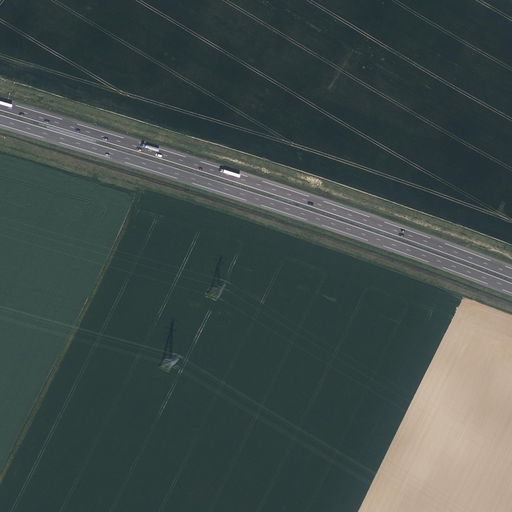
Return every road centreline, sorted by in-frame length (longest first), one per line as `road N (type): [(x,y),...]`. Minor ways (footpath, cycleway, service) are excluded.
road 1 (motorway): [(511,273),(0,105)]
road 2 (motorway): [(0,120),(511,288)]
road 3 (track): [(0,480),(131,215)]
